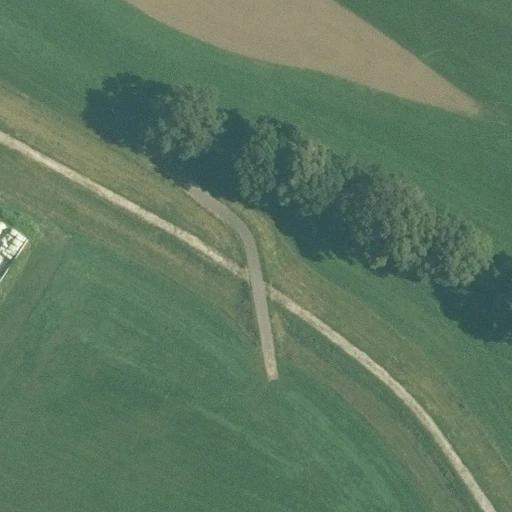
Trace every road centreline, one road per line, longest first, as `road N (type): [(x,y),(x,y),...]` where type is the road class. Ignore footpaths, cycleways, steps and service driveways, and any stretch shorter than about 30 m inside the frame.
road 1 (track): [(490,511),(407,398),(343,344),(195,242),(0,135)]
road 2 (track): [(273,375),(249,242),(232,217),(190,186)]
